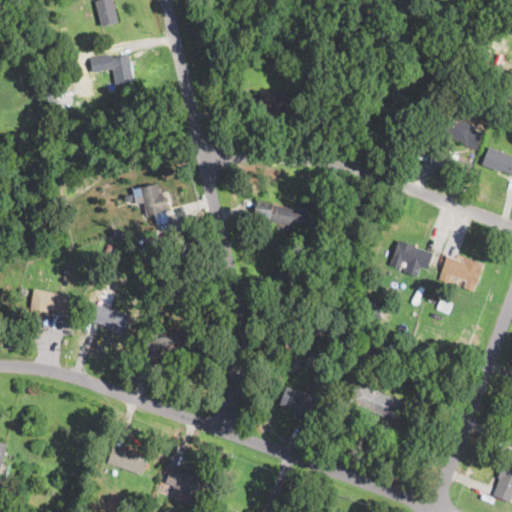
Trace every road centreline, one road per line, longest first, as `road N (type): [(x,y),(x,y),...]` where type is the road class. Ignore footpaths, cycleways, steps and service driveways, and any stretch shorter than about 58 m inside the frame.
road 1 (residential): [(446,511),(79,373),(0,367)]
road 2 (residential): [(223,426),(241,312),(170,0)]
road 3 (residential): [(511,227),(341,161),(253,153),(209,166)]
road 4 (residential): [(431,511),(511,295)]
